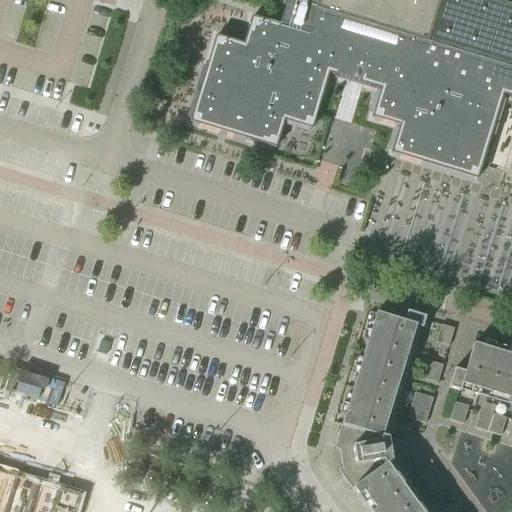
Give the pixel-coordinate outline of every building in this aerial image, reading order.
[(511,0),(284,0),(277,26),(249,18),(241,45),(214,36),(187,122),(273,148),(281,121),(309,129),(326,74),(378,90),(370,118),(398,126),(389,153),(475,179),(498,102),(504,104),(502,109),(511,112),(511,150),(502,182),(511,185),(511,0)] [(0,81),(62,102),(68,85),(0,62),(0,81)] [(167,103),(153,99),(149,110),(163,114),(167,103)] [(422,511),(424,511),(390,465),(385,439),(388,430),(383,428),(413,328),(420,330),(423,319),(405,314),(402,324),(373,315),(332,450),(337,452),(340,469),(336,472),(364,511),(422,511)] [(439,327),(436,336),(450,340),(452,331),(439,327)] [(447,348),(450,340),(436,336),(434,344),(447,348)] [(109,344),(100,341),(97,353),(106,355),(109,344)] [(511,358),(471,346),(463,374),(452,371),(446,390),(458,393),(460,387),(478,393),(511,403),(511,358)] [(427,363),(425,373),(438,376),(441,367),(427,363)] [(436,385),(438,376),(425,373),(422,382),(436,385)] [(418,411),(422,398),(412,395),(409,408),(418,411)] [(431,401),(422,398),(418,411),(427,414),(431,401)] [(453,405),(451,414),(464,418),(466,409),(453,405)] [(414,423),(418,411),(409,408),(405,421),(414,423)] [(423,426),(427,414),(418,411),(414,423),(423,426)] [(488,425),(491,416),(478,412),(475,421),(488,425)] [(461,427),(464,418),(451,414),(448,423),(461,427)] [(504,420),(491,416),(488,425),(501,429),(504,420)] [(485,434),(488,425),(475,421),(473,430),(485,434)] [(498,438),(501,429),(488,425),(485,434),(498,438)] [(430,465),(422,470),(426,476),(434,471),(430,465)] [(426,476),(422,470),(414,476),(419,482),(426,476)] [(434,471),(426,476),(430,481),(437,476),(434,471)] [(0,511),(24,511),(33,483),(16,478),(9,482),(8,485),(2,483),(3,480),(0,474),(0,511)] [(426,476),(419,482),(422,487),(430,481),(426,476)] [(437,476),(430,481),(434,487),(441,481),(437,476)] [(430,481),(422,487),(426,492),(434,487),(430,481)] [(441,481),(434,487),(438,492),(445,487),(441,481)] [(434,487),(426,492),(430,498),(438,492),(434,487)] [(455,500),(449,504),(454,511),(460,507),(455,500)]
